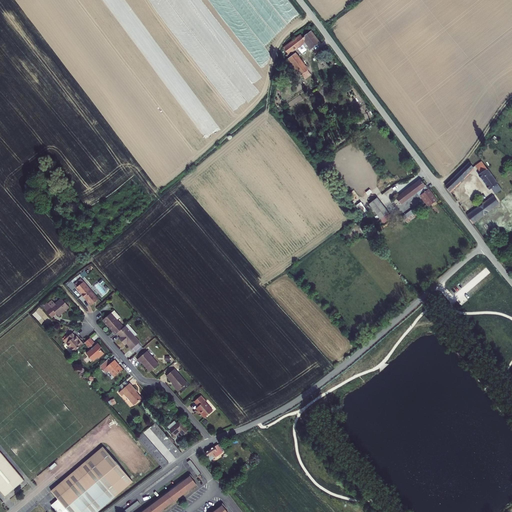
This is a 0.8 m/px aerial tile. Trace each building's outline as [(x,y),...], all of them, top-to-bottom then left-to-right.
[(321,42),(311,30),(304,35),(305,36),(303,37),(301,34),(283,47),(288,54),(286,55),(289,58),(288,59),(300,75),(301,74),(308,70),(309,69),(296,52),(295,53),(294,52),(296,51),(295,50),(303,44),(305,42),(307,45),(311,50),(321,42)] [(308,70),(301,74),(305,79),(312,75),(308,70)] [(487,169),(482,161),(475,166),(480,173),(478,175),(489,190),(491,188),(496,194),(502,190),(497,183),(498,183),(488,169),(487,169)] [(474,169),(469,162),(445,186),(450,193),(474,169)] [(421,179),(396,198),(402,205),(417,193),(426,186),(425,185),(421,179)] [(419,196),(420,196),(428,190),(426,186),(417,193),(419,196)] [(428,207),(438,200),(429,189),(428,190),(420,196),(428,207)] [(488,212),(500,204),(493,195),(482,203),(483,204),(479,207),(478,206),(467,215),(472,224),(485,215),(484,215),(488,212)] [(130,209),(137,203),(131,196),(124,203),(130,209)] [(378,198),(369,204),(381,219),(389,213),(390,213),(378,198)] [(369,213),(361,202),(356,206),(350,199),(348,201),(362,218),(369,213)] [(116,223),(129,210),(122,203),(109,215),(116,223)] [(406,225),(418,215),(413,208),(401,218),(406,225)] [(389,213),(381,219),(384,223),(392,217),(389,213)] [(87,245),(83,238),(78,241),(83,248),(87,245)] [(73,286),(76,288),(91,306),(98,299),(83,282),(82,283),(80,280),(73,286)] [(50,307),(47,304),(43,308),(49,315),(53,311),(56,314),(59,316),(69,307),(61,298),(50,307)] [(117,333),(123,328),(111,313),(105,318),(103,320),(115,335),(117,333)] [(136,335),(127,324),(125,326),(134,336),(136,335)] [(139,342),(134,336),(125,326),(123,328),(117,333),(120,337),(118,339),(122,342),(124,341),(126,344),(131,350),(139,342)] [(73,352),(82,344),(78,340),(78,341),(71,333),(63,340),(73,352)] [(92,345),(94,343),(90,338),(85,342),(84,343),(88,348),(90,347),(92,345)] [(99,350),(101,347),(98,343),(93,347),(91,349),(86,353),(89,357),(90,357),(94,361),(98,357),(99,358),(103,355),(99,350)] [(150,372),(158,365),(147,351),(137,360),(140,363),(141,362),(150,372)] [(114,360),(112,362),(108,358),(99,366),(103,370),(106,368),(114,377),(122,370),(114,360)] [(187,384),(174,369),(166,376),(174,385),(179,391),(187,384)] [(136,392),(129,383),(119,393),(121,396),(124,394),(134,405),(141,399),(136,392)] [(204,402),(205,401),(201,396),(194,401),(198,406),(196,409),(204,418),(212,411),(204,402)] [(182,436),(188,430),(180,421),(168,431),(171,435),(172,434),(174,436),(179,432),(182,436)] [(181,453),(155,423),(149,428),(175,458),(181,453)] [(168,464),(143,434),(137,438),(157,462),(163,468),(168,464)] [(211,460),(223,452),(218,444),(205,453),(211,460)] [(97,511),(98,511),(116,497),(133,482),(103,447),(86,462),(68,477),(51,491),(66,509),(62,511),(97,511)] [(1,454),(0,452),(0,491),(4,496),(24,480),(1,454)] [(201,474),(190,460),(187,462),(198,476),(201,474)] [(193,481),(190,476),(160,498),(142,511),(159,511),(176,500),(196,484),(193,481)] [(137,501),(123,511),(128,511),(139,504),(137,501)]
